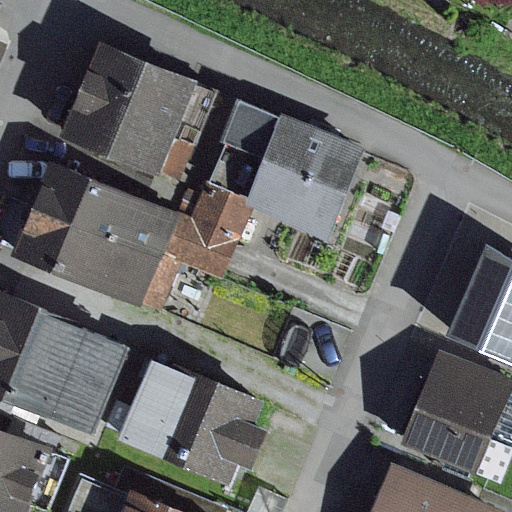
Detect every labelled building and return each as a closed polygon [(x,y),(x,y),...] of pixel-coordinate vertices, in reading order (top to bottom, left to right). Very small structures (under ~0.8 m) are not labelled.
[(197,88),(99,46),(57,141),(158,182),(197,88)] [(363,152),(236,102),(207,184),(247,202),(244,208),(253,213),(328,245),(363,152)] [(180,217),(48,166),(10,261),(142,311),(143,307),(164,257),(180,217)] [(181,264),(223,283),(253,213),(244,208),(247,202),(207,184),(203,197),(189,192),(180,217),(164,257),(181,264)] [(511,266),(484,249),(443,343),(511,371),(511,369),(511,266)] [(164,257),(143,307),(164,310),(181,264),(164,257)] [(83,330),(0,294),(0,405),(90,440),(129,352),(80,335),(83,330)] [(511,457),(511,382),(439,354),(398,449),(500,487),(511,457)] [(178,376),(148,365),(115,444),(229,492),(238,471),(251,476),(267,434),(254,429),(263,407),(180,371),(178,376)] [(28,511),(54,455),(0,433),(0,511),(28,511)] [(496,511),(391,467),(371,511),(496,511)] [(124,468),(115,491),(127,496),(128,493),(175,511),(228,511),(229,511),(124,468)] [(115,491),(78,475),(64,511),(175,511),(128,493),(127,496),(115,491)] [(282,511),(287,501),(258,488),(248,511),(282,511)]
